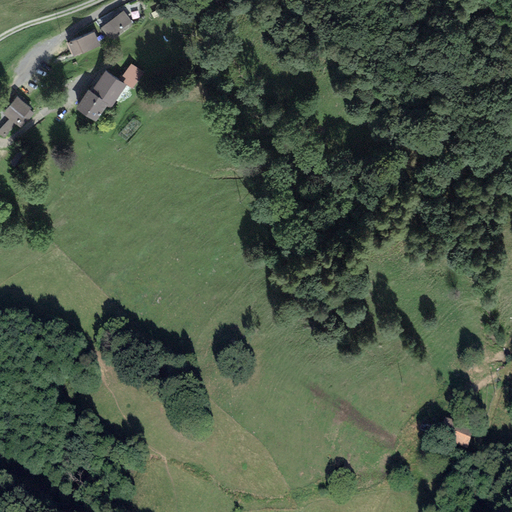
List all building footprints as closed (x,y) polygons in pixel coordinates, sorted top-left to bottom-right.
[(124,9),(101,26),(109,37),(132,20),(124,9)] [(100,43),(93,28),(67,40),(74,55),(100,43)] [(130,64),(120,81),(135,91),(146,74),(130,64)] [(91,92),(87,91),(74,110),(96,123),(105,107),(110,110),(126,85),(104,71),(91,92)] [(0,122),(2,124),(0,126),(0,136),(3,139),(15,122),(21,127),(34,110),(16,97),(0,119),(0,122)] [(451,445),(470,449),(474,431),(455,427),(451,445)]
